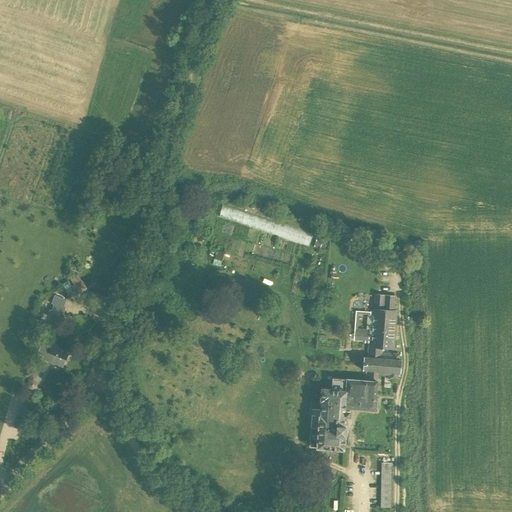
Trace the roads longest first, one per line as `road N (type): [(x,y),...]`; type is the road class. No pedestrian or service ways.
road 1 (unclassified): [(0,490),(65,423),(99,372),(214,0)]
road 2 (track): [(94,379),(146,468),(189,511)]
